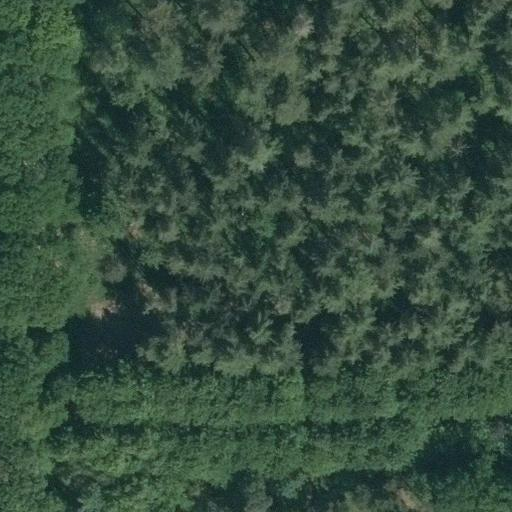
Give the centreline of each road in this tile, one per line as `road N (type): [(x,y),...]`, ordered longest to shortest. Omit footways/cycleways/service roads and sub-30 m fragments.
road 1 (track): [(511,379),(182,388),(0,405)]
road 2 (tertiary): [(28,511),(41,0)]
road 3 (track): [(312,511),(321,0)]
